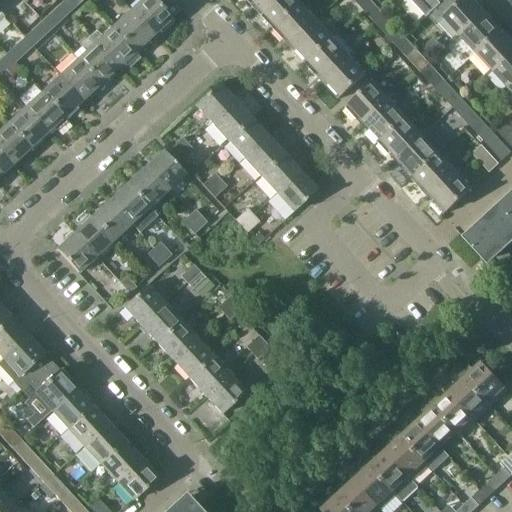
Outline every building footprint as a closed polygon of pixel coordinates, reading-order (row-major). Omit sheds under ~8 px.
[(70,0),(66,0),(60,6),(68,15),(76,7),(70,0)] [(143,0),(130,12),(152,37),(158,31),(160,34),(172,23),(170,20),(180,11),(169,0),(143,0)] [(259,9),(268,0),(245,0),(251,6),(254,3),(259,9)] [(272,29),(299,4),(295,0),(268,0),(259,9),(264,15),(262,18),(272,29)] [(363,12),(372,3),(368,0),(357,0),(355,3),(363,12)] [(410,0),(427,19),(430,16),(447,0),(410,0)] [(482,6),(476,0),(464,0),(458,6),(452,0),(447,0),(430,16),(438,24),(443,18),(460,37),(485,14),(479,8),(482,6)] [(380,12),(372,3),(363,12),(371,20),(380,12)] [(292,44),(316,22),(299,4),(272,29),(283,41),(286,38),(292,44)] [(60,6),(51,15),(59,23),(68,15),(60,6)] [(130,12),(113,28),(138,55),(149,44),(147,42),(152,37),(130,12)] [(388,21),(380,12),(371,20),(379,29),(388,21)] [(490,20),(485,14),(460,37),(476,54),(503,29),(493,18),(490,20)] [(51,15),(42,23),(50,31),(59,23),(51,15)] [(396,30),(388,21),(379,29),(388,38),(396,30)] [(305,64),(332,39),(316,22),(292,44),(297,50),(295,53),(305,64)] [(42,23),(33,31),(41,39),(50,31),(42,23)] [(113,28),(95,45),(117,69),(123,63),(126,66),(138,55),(113,28)] [(511,42),(511,38),(503,29),(476,54),(493,72),(511,53),(511,43),(511,42)] [(396,47),(404,39),(396,30),(388,38),(396,47)] [(33,31),(24,39),(32,47),(41,39),(33,31)] [(324,79),(348,57),(353,52),(336,35),(332,39),(305,64),(316,75),(319,73),(324,79)] [(433,38),(423,48),(433,59),(443,50),(433,38)] [(24,39),(15,47),(23,56),(32,47),(24,39)] [(413,48),(404,39),(396,47),(404,56),(413,48)] [(95,45),(77,61),(102,88),(114,77),(111,74),(117,69),(95,45)] [(15,47),(7,55),(14,64),(23,56),(15,47)] [(429,65),(413,48),(404,56),(420,73),(429,65)] [(511,53),(493,72),(509,90),(511,86),(511,53)] [(7,55),(0,61),(0,65),(5,72),(14,64),(7,55)] [(365,74),(348,57),(324,79),(330,85),(328,88),(338,99),(365,74)] [(77,61),(59,77),(82,102),(88,96),(91,99),(102,88),(77,61)] [(428,82),(437,74),(429,65),(420,73),(428,82)] [(436,91),(445,83),(437,74),(428,82),(436,91)] [(59,77),(42,94),(66,120),(78,110),(75,107),(82,102),(59,77)] [(453,92),(445,83),(436,91),(444,100),(453,92)] [(364,124),(389,101),(373,84),(346,108),(356,120),(359,118),(364,124)] [(217,85),(194,107),(210,124),(234,103),(217,85)] [(461,100),(453,92),(444,100),(453,108),(461,100)] [(42,94),(25,110),(47,134),(53,128),(55,131),(66,120),(42,94)] [(461,117),(469,109),(461,100),(453,108),(461,117)] [(378,144),(405,119),(389,101),(364,124),(370,130),(367,133),(378,144)] [(250,121),(234,103),(210,124),(227,142),(250,121)] [(477,118),(469,109),(461,117),(469,126),(477,118)] [(25,110),(6,126),(31,153),(43,142),(41,139),(47,134),(25,110)] [(486,127),(477,118),(469,126),(477,135),(486,127)] [(397,159),(421,136),(405,119),(378,144),(389,156),(391,153),(397,159)] [(267,138),(250,121),(227,142),(243,160),(267,138)] [(497,133),(511,147),(511,130),(506,125),(497,133)] [(6,126),(0,132),(0,154),(11,166),(17,161),(20,164),(31,153),(6,126)] [(510,154),(486,127),(477,135),(502,161),(510,154)] [(421,136),(397,159),(402,165),(400,168),(411,179),(438,154),(447,146),(431,128),(421,136)] [(283,156),(267,138),(243,160),(260,178),(283,156)] [(175,157),(187,147),(181,140),(170,151),(175,157)] [(193,153),(187,147),(175,157),(181,164),(193,153)] [(473,155),(489,173),(498,165),(481,147),(473,155)] [(184,176),(162,153),(145,169),(166,192),(184,176)] [(0,154),(0,181),(7,175),(5,172),(11,166),(0,154)] [(429,195),(454,172),(438,154),(411,179),(421,191),(424,189),(429,195)] [(300,174),(283,156),(260,178),(276,196),(300,174)] [(166,192),(145,169),(127,186),(148,209),(166,192)] [(443,215),(471,190),(454,172),(429,195),(435,201),(432,203),(443,215)] [(316,192),(300,174),(276,196),(292,213),(316,192)] [(208,193),(220,182),(214,175),(202,186),(208,193)] [(225,188),(220,182),(208,193),(214,199),(225,188)] [(148,209),(127,186),(109,202),(131,225),(139,234),(157,218),(148,209)] [(488,266),(511,243),(511,192),(463,238),(488,266)] [(131,225),(109,202),(91,219),(113,242),(131,225)] [(240,228),(253,217),(247,211),(235,222),(240,228)] [(194,212),(188,218),(199,230),(206,224),(194,212)] [(258,223),(253,217),(240,228),(246,235),(258,223)] [(199,230),(188,218),(182,223),(193,235),(199,230)] [(113,242),(91,219),(73,235),(95,258),(113,242)] [(95,258),(73,235),(56,251),(77,274),(95,258)] [(159,244),(153,250),(164,262),(170,256),(159,244)] [(164,262),(153,250),(147,256),(158,268),(164,262)] [(186,285),(198,273),(193,267),(181,279),(186,285)] [(192,291),(204,279),(198,273),(186,285),(192,291)] [(124,277),(118,283),(129,295),(135,289),(124,277)] [(129,295),(118,283),(112,288),(123,300),(129,295)] [(139,327),(163,305),(146,288),(123,310),(139,327)] [(223,316),(235,305),(229,298),(217,310),(223,316)] [(156,345),(179,323),(163,305),(139,327),(156,345)] [(229,322),(241,311),(235,305),(223,316),(229,322)] [(0,329),(13,317),(2,306),(0,307),(0,329)] [(24,329),(13,317),(0,329),(0,357),(1,359),(26,337),(21,332),(24,329)] [(172,363),(196,341),(179,323),(156,345),(172,363)] [(31,342),(26,337),(1,359),(0,360),(0,369),(20,391),(50,364),(42,355),(45,352),(34,340),(31,342)] [(251,356),(264,344),(258,338),(245,349),(251,356)] [(189,381),(213,359),(196,341),(172,363),(189,381)] [(258,362),(270,351),(264,344),(251,356),(258,362)] [(206,399),(229,377),(213,359),(189,381),(206,399)] [(469,367),(461,375),(491,407),(507,392),(481,363),(473,371),(469,367)] [(58,372),(50,364),(20,391),(28,400),(34,395),(51,413),(75,391),(70,385),(72,382),(61,370),(58,372)] [(456,386),(449,393),(475,422),(491,407),(461,375),(453,382),(456,386)] [(246,395),(229,377),(206,399),(222,416),(246,395)] [(81,397),(75,391),(51,413),(67,431),(94,405),(83,394),(81,397)] [(437,396),(429,404),(459,436),(475,422),(449,393),(441,400),(437,396)] [(425,415),(417,422),(443,451),(459,436),(429,404),(421,411),(425,415)] [(104,417),(94,405),(67,431),(83,448),(107,425),(102,419),(104,417)] [(405,426),(397,433),(427,466),(433,472),(449,457),(443,451),(417,422),(409,430),(405,426)] [(20,441),(4,423),(0,427),(0,437),(11,450),(20,441)] [(99,466),(126,440),(115,428),(113,431),(107,425),(83,448),(99,466)] [(392,445),(385,452),(411,480),(427,466),(397,433),(389,441),(392,445)] [(138,452),(126,440),(99,466),(116,483),(140,461),(135,455),(138,452)] [(19,459),(28,450),(20,441),(11,450),(19,459)] [(27,467),(37,459),(28,450),(19,459),(27,467)] [(374,455),(365,462),(395,495),(402,502),(418,487),(411,480),(385,452),(377,459),(374,455)] [(45,468),(37,459),(27,467),(35,476),(45,468)] [(145,467),(140,461),(116,483),(132,501),(159,476),(148,464),(145,467)] [(361,474),(353,481),(379,509),(395,495),(365,462),(357,470),(361,474)] [(43,485),(53,476),(45,468),(35,476),(43,485)] [(504,469),(496,476),(503,484),(511,477),(504,469)] [(51,494),(61,485),(53,476),(43,485),(51,494)] [(503,484),(496,476),(488,483),(495,491),(503,484)] [(342,484),(334,492),(352,511),(376,511),(379,509),(353,481),(345,488),(342,484)] [(60,503),(69,494),(61,485),(51,494),(60,503)] [(36,492),(31,496),(35,501),(40,496),(36,492)] [(329,503),(321,511),(352,511),(334,492),(325,499),(329,503)] [(0,511),(14,511),(15,511),(0,494),(0,511)] [(77,503),(69,494),(60,503),(68,511),(77,503)] [(198,511),(183,495),(165,511),(198,511)] [(472,498),(464,506),(469,511),(472,511),(479,506),(472,498)] [(88,510),(90,511),(108,511),(97,501),(88,510)] [(85,511),(77,503),(68,511),(67,511),(85,511)]
